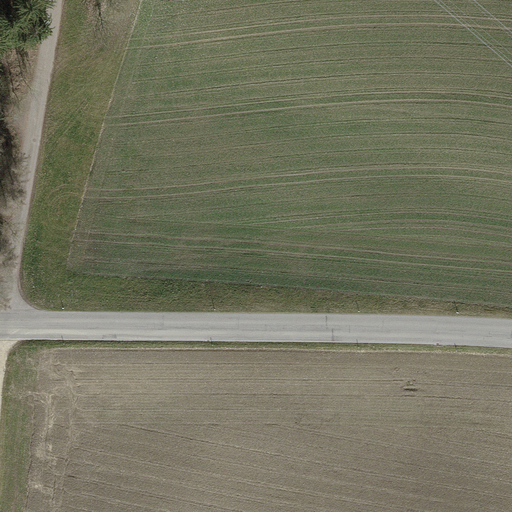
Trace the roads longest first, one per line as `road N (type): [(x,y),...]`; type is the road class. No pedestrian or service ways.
road 1 (tertiary): [(0,327),(511,336)]
road 2 (track): [(0,471),(54,0)]
